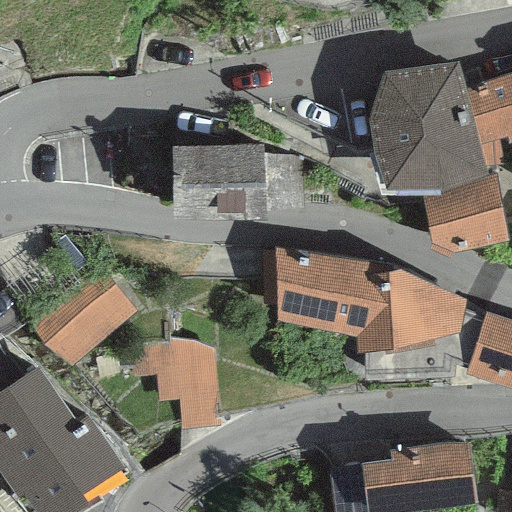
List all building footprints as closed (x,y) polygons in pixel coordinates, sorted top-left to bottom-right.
[(444,77),(378,85),(368,121),(385,181),(444,177),(473,167),(468,147),(457,103),(444,77)] [(511,81),(457,103),(468,147),(511,136),(511,81)] [(249,150),(165,156),(166,207),(273,205),(274,197),(292,190),(288,159),(268,159),(249,150)] [(495,170),(422,187),(431,235),(447,241),(507,230),(495,170)] [(17,229),(0,238),(0,272),(11,298),(30,307),(74,269),(50,242),(49,223),(17,229)] [(288,258),(258,262),(261,302),(364,327),(360,273),(288,258)] [(98,262),(34,312),(65,355),(137,307),(98,262)] [(360,273),(364,327),(367,380),(446,376),(445,357),(451,328),(455,310),(423,288),(400,278),(360,273)] [(511,334),(480,325),(478,337),(472,370),(511,384),(511,334)] [(472,370),(478,337),(451,328),(445,357),(472,370)] [(190,396),(190,419),(225,419),(225,333),(144,333),(144,396),(190,396)] [(0,392),(0,435),(2,438),(0,439),(0,466),(14,490),(24,484),(41,511),(64,511),(81,502),(69,482),(106,459),(82,419),(67,429),(32,372),(14,384),(0,392)] [(381,473),(329,475),(332,511),(401,511),(402,504),(466,497),(459,454),(386,459),(381,473)]
